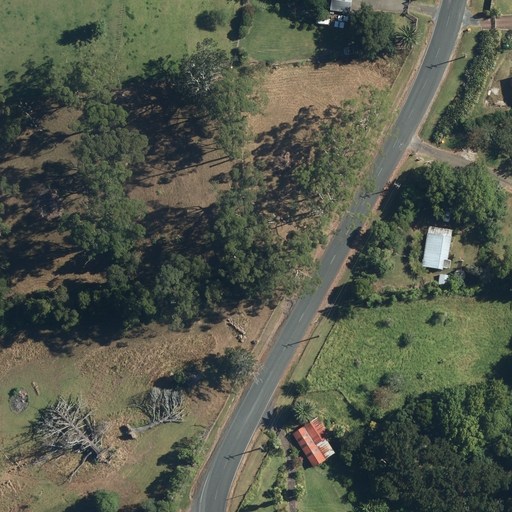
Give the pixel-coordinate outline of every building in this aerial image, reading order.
[(349,0),(329,0),(328,12),(348,15),(349,0)] [(499,48),(488,63),(496,69),(507,53),(499,48)] [(511,77),(510,78),(497,73),(484,98),(483,108),(509,108),(511,103),(511,77)] [(450,232),(427,227),(420,269),(441,273),(441,270),(448,271),(450,263),(446,262),(450,232)] [(449,277),(438,276),(437,287),(447,288),(449,277)] [(316,419),(290,435),(311,469),(323,462),(323,461),(333,455),(324,440),(327,438),(316,419)]
